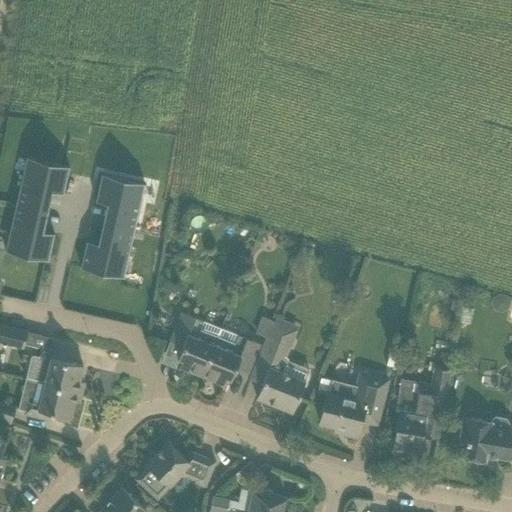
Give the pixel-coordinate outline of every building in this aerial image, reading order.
[(16,202),(15,203),(36,208),(36,207),(43,209),(46,210),(51,190),(63,193),(69,166),(26,156),(18,194),(16,203),(16,202)] [(135,220),(136,220),(144,183),(101,173),(95,200),(107,203),(103,223),(106,224),(106,223),(113,225),(134,230),(134,229),(133,229),(135,220)] [(36,208),(15,203),(15,204),(16,204),(14,213),(13,213),(5,250),(48,260),(54,233),(42,230),(46,210),(43,209),(43,210),(36,208)] [(133,230),(134,230),(113,225),(113,226),(106,224),(103,223),(98,243),(86,240),(80,267),(123,277),(131,239),(133,230)] [(179,367),(201,376),(220,327),(181,311),(169,341),(182,346),(177,358),(182,360),(179,367)] [(255,332),(266,337),(273,320),(262,315),(255,332)] [(273,320),(266,337),(251,375),(263,379),(256,398),(292,412),(305,380),(280,370),(297,326),(275,316),(273,320)] [(0,341),(23,347),(27,332),(0,325),(0,341)] [(220,327),(201,376),(223,385),(226,378),(230,380),(235,368),(248,373),(260,343),(220,327)] [(453,343),(451,355),(451,360),(460,361),(462,345),(453,343)] [(47,380),(46,384),(81,392),(84,382),(79,381),(83,365),(64,360),(65,354),(40,347),(39,352),(34,351),(31,352),(26,375),(47,380)] [(451,360),(451,355),(440,353),(438,367),(432,366),(429,382),(400,377),(394,409),(398,410),(392,449),(419,453),(422,436),(438,438),(449,370),(451,360)] [(376,423),(387,379),(359,372),(356,385),(331,379),(328,392),(326,392),(319,422),(335,426),(334,431),(356,437),(361,419),(376,423)] [(81,392),(46,384),(42,383),(37,403),(26,400),(23,413),(49,419),(51,412),(70,417),(73,402),(79,403),(81,392)] [(0,418),(10,422),(15,407),(0,402),(0,418)] [(511,459),(511,452),(511,427),(492,424),(492,420),(463,415),(459,440),(463,441),(461,457),(465,457),(465,460),(473,461),(475,459),(484,461),(485,457),(496,458),(496,457),(511,459)] [(184,457),(167,441),(133,478),(156,500),(179,476),(204,486),(215,461),(190,451),(184,457)] [(120,487),(100,510),(101,511),(142,511),(145,509),(120,487)] [(236,509),(246,511),(252,511),(281,511),(284,496),(252,490),(252,491),(239,488),(236,509)] [(211,495),(210,504),(226,507),(228,498),(211,495)]
